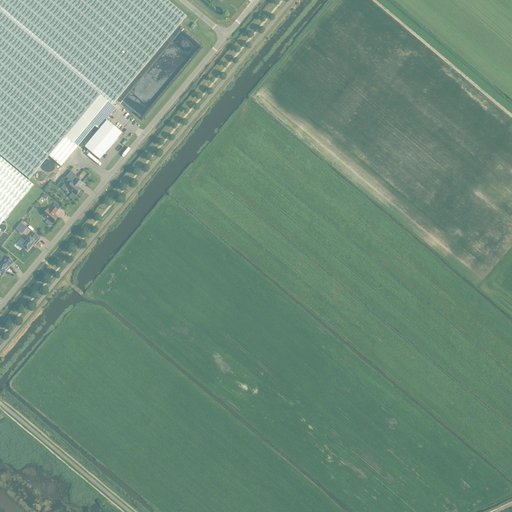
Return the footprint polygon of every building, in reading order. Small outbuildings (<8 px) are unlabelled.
[(101,95),(112,105),(186,16),(166,0),(0,0),(0,154),(30,179),(49,156),(61,166),(78,146),(65,137),(101,95)] [(116,108),(112,105),(101,95),(65,137),(78,146),(95,126),(98,129),(116,108)] [(107,121),(84,147),(92,153),(99,160),(122,133),(114,126),(107,121)] [(0,223),(1,224),(31,188),(33,185),(0,157),(0,223)] [(51,160),(44,168),(51,173),(57,165),(51,160)] [(66,182),(61,188),(64,191),(67,188),(76,195),(81,189),(79,187),(82,183),(77,179),(74,183),(72,181),(70,185),(66,182)] [(51,225),(58,217),(54,214),(55,213),(58,211),(52,206),(49,210),(48,209),(43,215),(52,223),(51,225)] [(21,223),(15,229),(22,234),(27,228),(21,223)] [(22,246),(28,251),(33,244),(34,245),(40,238),(34,233),(30,237),(29,237),(22,246)] [(0,273),(3,275),(5,270),(6,270),(7,269),(8,268),(8,267),(8,266),(13,263),(9,257),(0,263),(0,273)]
